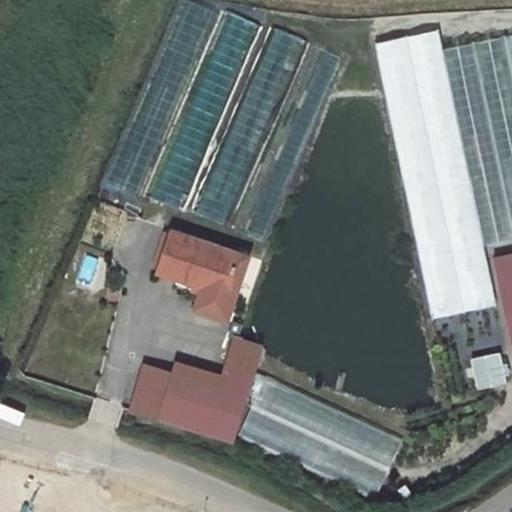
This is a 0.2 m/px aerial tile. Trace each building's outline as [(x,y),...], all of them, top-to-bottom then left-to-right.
[(434,29),(374,40),(424,318),(493,305),(482,244),(511,238),(511,33),(438,47),(434,29)] [(228,294),(241,255),(172,231),(158,271),(177,277),(228,294)] [(511,254),(494,258),(511,344),(511,254)] [(249,257),(241,255),(228,294),(177,277),(175,283),(202,292),(202,293),(233,304),(249,257)] [(254,379),(261,354),(233,345),(226,370),(254,379)] [(506,383),(500,352),(471,358),(478,389),(506,383)] [(220,390),(142,366),(129,410),(234,443),(254,379),(226,370),(220,390)] [(264,377),(238,434),(375,497),(401,440),(264,377)] [(174,511),(134,499),(129,511),(174,511)]
